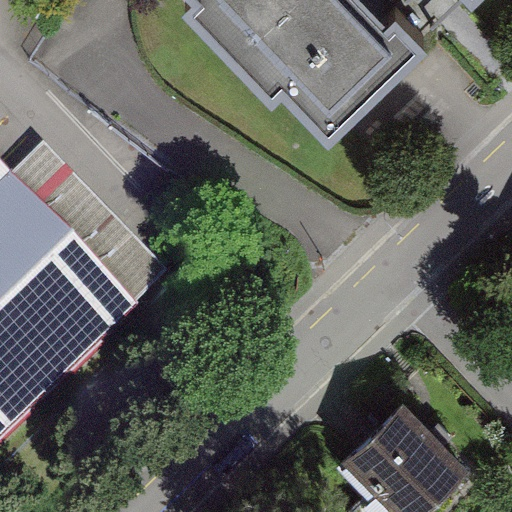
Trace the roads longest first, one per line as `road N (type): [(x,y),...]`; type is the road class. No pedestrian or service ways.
road 1 (residential): [(169,511),(401,279)]
road 2 (residential): [(401,279),(511,405)]
road 3 (residential): [(401,279),(511,171)]
